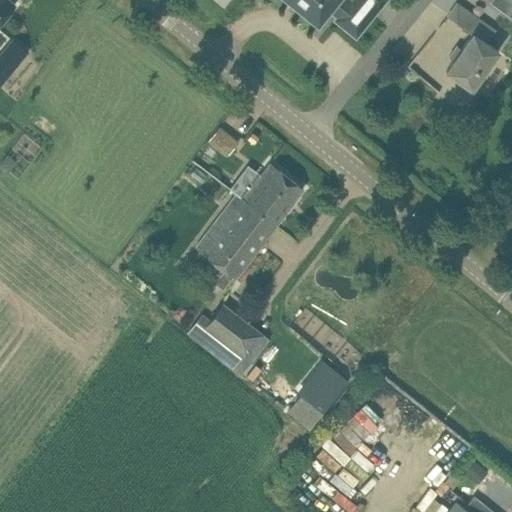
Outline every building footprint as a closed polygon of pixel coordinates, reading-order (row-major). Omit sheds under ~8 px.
[(10,0),(0,0),(0,22),(15,4),(10,0)] [(383,0),(352,0),(351,1),(350,0),(289,0),(318,23),(329,8),(339,16),(336,19),(356,35),(383,0)] [(511,0),(491,0),(490,2),(505,13),(511,1),(511,0)] [(446,71),(472,89),(499,50),(487,42),(495,30),(457,3),(448,16),(472,33),(462,48),(457,45),(449,57),(454,60),(446,71)] [(13,38),(0,54),(0,63),(10,72),(28,51),(13,38)] [(219,126),(208,141),(227,156),(238,141),(219,126)] [(270,162),(242,198),(275,223),(303,188),(270,162)] [(275,223),(242,198),(237,193),(196,246),(235,276),(275,223)] [(202,313),(187,332),(241,375),(269,338),(223,301),(209,319),(202,313)] [(307,428),(351,377),(331,359),(286,409),(307,428)] [(473,458),(462,470),(477,483),(488,472),(473,458)] [(451,472),(444,481),(453,488),(460,479),(451,472)] [(496,511),(475,494),(462,510),(453,503),(445,511),(496,511)]
